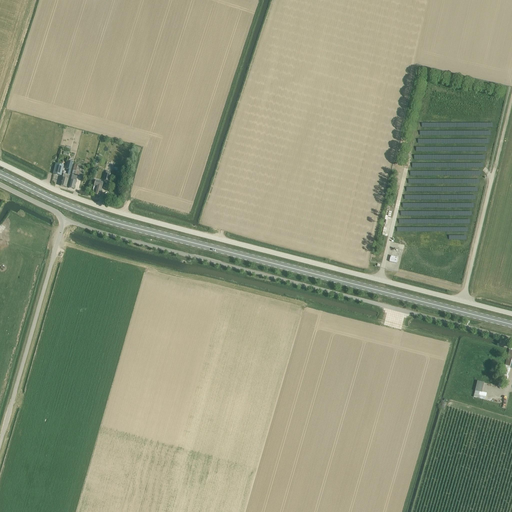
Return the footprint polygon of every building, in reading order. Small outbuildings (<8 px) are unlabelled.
[(66,187),(67,183),(72,163),(68,162),(66,170),(67,170),(66,176),(63,176),(62,181),(60,186),(66,187)] [(56,164),(54,174),(62,176),(64,166),(56,164)] [(78,165),(75,164),(72,174),(82,176),(84,170),(77,168),(78,165)] [(71,180),(69,188),(74,190),(76,182),(77,177),(72,175),(71,180)] [(95,182),(94,186),(93,190),(94,191),(95,192),(94,195),(100,196),(101,191),(103,184),(95,182)] [(511,367),(511,350),(510,350),(501,381),(507,383),(509,377),(508,377),(511,367)]
